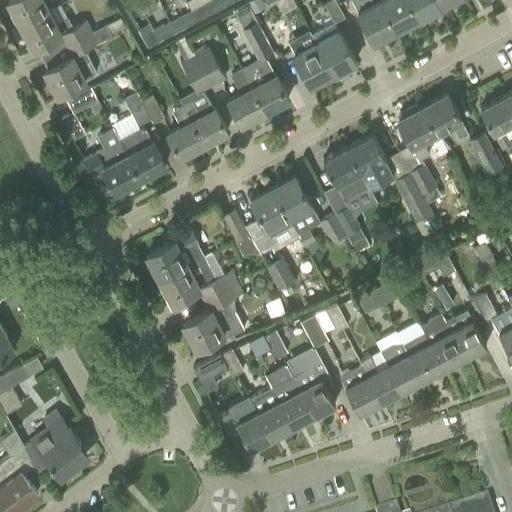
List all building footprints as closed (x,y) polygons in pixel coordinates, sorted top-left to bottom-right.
[(8,0),(21,24),(48,10),(42,0),(8,0)] [(186,0),(185,0),(191,9),(196,20),(217,8),(212,0),(186,0)] [(212,0),(217,8),(232,0),(212,0)] [(335,0),(328,0),(324,2),(334,22),(344,16),(335,0)] [(396,29),(380,0),(352,0),(357,9),(356,10),(373,42),(396,29)] [(380,0),(396,29),(418,18),(408,0),(380,0)] [(437,0),(408,0),(418,18),(440,6),(437,0)] [(247,2),(233,9),(243,27),(241,27),(258,57),(258,58),(264,54),(273,50),(269,43),(252,12),(247,2)] [(170,20),(176,30),(196,20),(191,9),(181,15),(175,4),(166,9),(172,20),(170,20)] [(59,34),(65,44),(91,30),(85,18),(72,25),(67,15),(54,22),(48,10),(21,24),(33,47),(59,34)] [(84,78),(94,73),(95,69),(89,56),(84,48),(105,38),(112,34),(111,32),(125,25),(120,15),(91,30),(65,44),(71,54),(44,68),(57,93),(84,78)] [(147,46),(176,30),(170,20),(153,30),(149,22),(137,28),(147,46)] [(332,73),(355,60),(339,30),(316,42),(332,73)] [(212,85),(193,50),(185,35),(174,41),(184,60),(181,62),(198,92),(212,85)] [(310,85),(332,73),(316,42),(293,54),(310,85)] [(195,53),(212,85),(223,78),(207,48),(205,49),(204,47),(195,53)] [(251,117),(264,110),(250,83),(241,66),(229,73),(240,93),(228,99),(233,109),(235,112),(243,127),(253,121),(251,117)] [(281,83),(280,83),(275,73),(262,80),(260,78),(250,83),(264,110),(287,97),(287,98),(288,97),(282,87),(283,87),(281,83)] [(97,98),(90,85),(66,98),(73,111),(97,98)] [(138,124),(150,117),(141,99),(136,90),(123,98),(138,124)] [(446,92),(422,105),(436,131),(450,123),(458,138),(468,132),(446,92)] [(141,99),(150,117),(153,122),(164,116),(151,93),(141,99)] [(501,146),(511,140),(511,107),(504,93),(481,106),(481,105),(479,106),(493,132),(501,146)] [(213,107),(208,99),(196,106),(191,97),(181,103),(203,142),(225,130),(226,131),(227,130),(214,106),(213,107)] [(180,155),(203,142),(181,103),(171,109),(180,125),(166,132),(179,155),(180,155)] [(421,139),(436,131),(422,105),(420,106),(418,103),(406,110),(407,113),(397,118),(419,159),(429,153),(421,139)] [(116,189),(139,176),(127,153),(119,139),(112,126),(97,134),(104,147),(82,158),(91,174),(103,167),(115,190),(116,189)] [(143,126),(119,139),(127,153),(139,176),(163,164),(164,164),(152,140),(150,140),(143,126)] [(501,165),(483,130),(469,137),(487,172),(501,165)] [(372,132),(347,145),(360,170),(368,185),(383,178),(393,172),(381,150),(372,132)] [(347,145),(322,159),(331,176),(335,183),(343,199),(368,185),(360,170),(347,145)] [(425,162),(408,170),(430,212),(439,207),(434,198),(440,194),(435,185),(437,184),(425,162)] [(415,220),(430,212),(408,170),(393,179),(415,220)] [(293,175),(272,186),(288,215),(291,221),(313,209),(310,203),(303,191),(294,174),(293,174),(293,175)] [(251,197),(250,197),(262,220),(266,227),(269,233),(291,221),(288,215),(272,186),(251,197)] [(346,204),(334,211),(345,230),(346,233),(359,226),(360,225),(361,225),(349,203),(346,204)] [(247,232),(243,224),(233,207),(222,213),(236,238),(247,232)] [(334,211),(319,219),(320,221),(331,241),(345,233),(346,233),(345,230),(334,211)] [(308,226),(297,232),(303,244),(307,250),(309,254),(320,248),(314,238),(308,227),(308,226)] [(159,277),(204,253),(196,241),(191,230),(173,239),(146,253),(159,277)] [(297,232),(286,238),(292,250),(303,244),(297,232)] [(495,261),(484,242),(483,242),(482,241),(474,246),(485,266),(495,261)] [(416,261),(422,273),(438,265),(443,273),(455,268),(444,249),(416,261)] [(203,297),(237,280),(231,268),(216,276),(211,266),(204,253),(159,277),(172,301),(198,287),(203,297)] [(282,256),(266,264),(279,287),(294,279),(282,256)] [(399,283),(422,273),(416,261),(393,271),(399,283)] [(374,287),(382,302),(399,294),(392,278),(374,287)] [(243,291),(237,280),(203,297),(209,308),(183,322),(196,346),(223,332),(225,335),(244,327),(234,309),(233,296),(243,291)] [(365,311),(382,302),(374,287),(357,295),(365,311)] [(496,313),(485,292),(472,299),(484,320),(496,313)] [(325,309),(332,324),(336,331),(348,325),(336,303),(325,309)] [(485,344),(471,317),(466,308),(444,319),(463,355),(484,345),(485,344)] [(420,324),(422,329),(423,329),(443,366),(463,355),(444,319),(440,311),(428,317),(427,320),(420,324)] [(323,328),(315,312),(301,320),(314,345),(328,338),(323,328)] [(511,322),(497,331),(511,358),(511,322)] [(0,355),(14,347),(13,346),(0,323),(0,355)] [(286,350),(283,344),(276,329),(265,335),(276,355),(286,350)] [(422,329),(401,340),(422,378),(443,366),(423,329),(422,329)] [(387,362),(401,389),(422,378),(401,340),(402,342),(390,343),(380,349),(387,362)] [(242,367),(232,348),(221,353),(232,373),(242,367)] [(200,379),(218,369),(222,367),(214,354),(193,366),(200,379)] [(360,363),(380,400),(401,389),(387,362),(376,368),(370,354),(359,360),(360,363)] [(22,362),(5,372),(0,374),(0,404),(4,412),(20,403),(10,385),(29,374),(22,362)] [(325,385),(313,362),(291,374),(312,414),(333,403),(334,403),(325,385)] [(359,411),(380,400),(360,363),(339,375),(358,412),(359,411)] [(292,425),(312,414),(291,374),(271,385),(278,398),(292,425)] [(278,398),(271,385),(250,396),(271,436),(292,425),(278,398)] [(250,447),(271,436),(250,396),(249,396),(248,393),(217,410),(216,411),(225,428),(226,428),(236,422),(249,448),(250,447)] [(59,475),(85,456),(76,444),(79,442),(55,409),(43,418),(47,422),(29,436),(32,439),(24,445),(14,427),(0,438),(0,439),(10,453),(18,446),(32,465),(37,472),(38,472),(37,470),(49,461),(59,475)] [(0,496),(11,511),(37,492),(22,472),(32,465),(18,446),(10,453),(0,459),(0,496)] [(448,508),(449,511),(491,511),(486,496),(448,508)]
